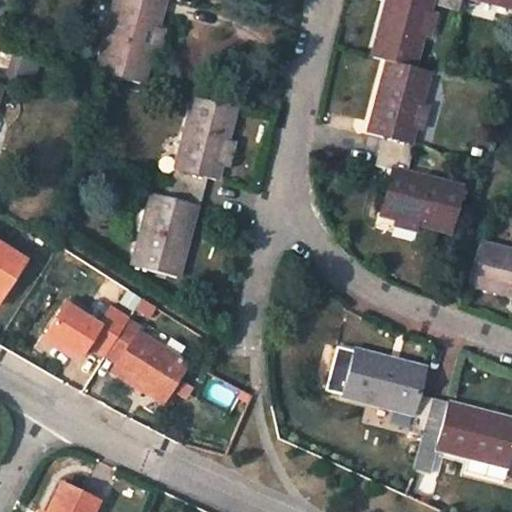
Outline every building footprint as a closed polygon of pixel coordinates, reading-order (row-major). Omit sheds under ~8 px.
[(116,0),(98,73),(143,85),(151,52),(157,29),(163,0),(116,0)] [(446,0),(388,0),(372,58),(387,61),(403,66),(413,68),(422,35),(427,14),(428,12),(430,4),(445,7),(446,0)] [(459,10),(461,0),(479,0),(511,8),(511,0),(446,0),(445,7),(459,10)] [(422,35),(430,38),(437,14),(428,12),(427,14),(422,35)] [(151,52),(160,54),(165,31),(157,29),(151,52)] [(387,61),(369,135),(382,138),(379,153),(409,161),(413,146),(409,145),(413,129),(415,120),(419,106),(428,72),(413,68),(403,66),(387,61)] [(203,194),(207,179),(215,182),(220,165),(226,142),(234,109),(194,98),(171,186),(203,194)] [(413,129),(421,131),(427,108),(419,106),(415,120),(413,129)] [(220,165),(228,167),(233,144),(226,142),(220,165)] [(379,153),(375,167),(389,171),(378,215),(395,219),(417,224),(452,233),(463,188),(406,174),(409,161),(379,153)] [(170,186),(167,198),(152,195),(132,269),(177,280),(187,243),(180,241),(186,221),(192,223),(196,206),(199,207),(203,194),(171,186),(170,186)] [(395,219),(392,228),(416,233),(417,224),(395,219)] [(187,243),(192,223),(186,221),(180,241),(187,243)] [(511,252),(479,244),(468,286),(511,297),(511,252)] [(0,299),(23,262),(0,247),(0,299)] [(127,323),(109,311),(98,328),(64,306),(44,338),(79,359),(87,346),(105,357),(127,323)] [(161,405),(186,365),(137,335),(143,325),(130,318),(127,323),(105,357),(117,365),(112,374),(161,405)] [(432,399),(417,395),(424,371),(336,349),(325,391),(390,408),(414,414),(411,421),(410,427),(423,430),(432,399)] [(415,463),(429,467),(434,449),(485,462),(506,468),(511,445),(511,419),(432,399),(423,430),(415,463)] [(414,414),(390,408),(389,416),(411,421),(414,414)] [(485,462),(483,469),(504,474),(506,468),(485,462)] [(92,511),(97,503),(62,485),(47,511),(92,511)]
